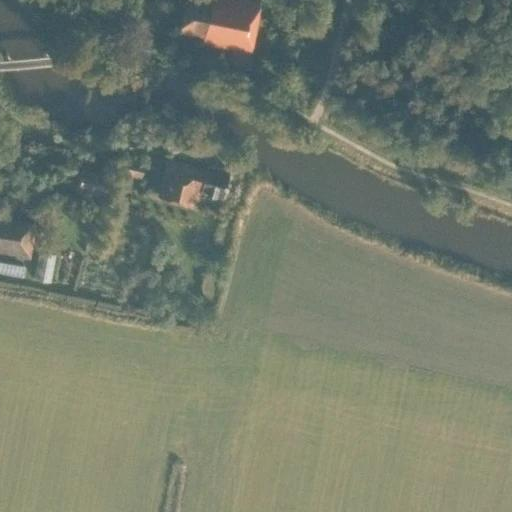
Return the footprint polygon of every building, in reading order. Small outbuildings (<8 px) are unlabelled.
[(226,63),(245,66),(256,0),(182,0),(177,27),(202,31),(200,42),(229,47),(226,63)] [(145,160),(127,156),(122,173),(140,178),(145,160)] [(206,166),(165,159),(160,195),(193,200),(195,189),(223,193),(227,168),(206,164),(206,166)] [(105,174),(80,168),(80,170),(78,169),(74,188),(101,194),(105,174)] [(9,211),(0,209),(0,253),(7,255),(7,253),(16,254),(16,257),(28,259),(29,256),(30,257),(32,245),(31,245),(32,241),(35,223),(32,222),(32,221),(8,217),(9,211)]
